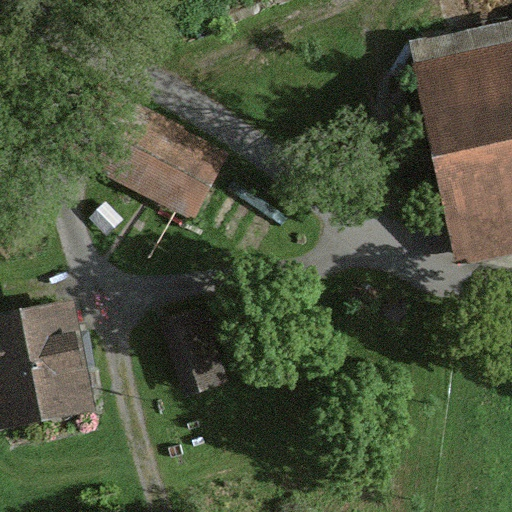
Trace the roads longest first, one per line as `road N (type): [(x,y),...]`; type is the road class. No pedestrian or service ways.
road 1 (unclassified): [(5,0),(314,192),(395,253),(459,282),(511,293)]
road 2 (track): [(160,511),(99,298)]
